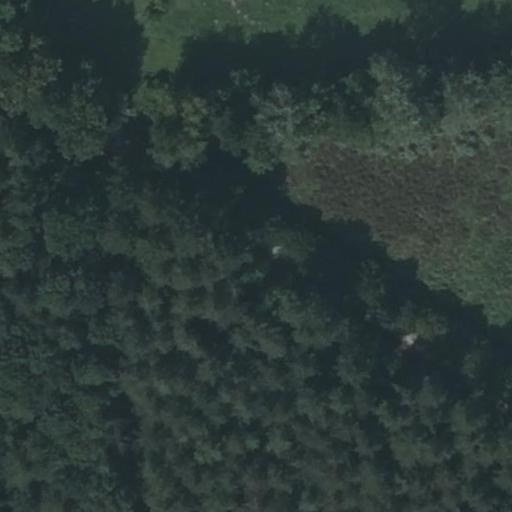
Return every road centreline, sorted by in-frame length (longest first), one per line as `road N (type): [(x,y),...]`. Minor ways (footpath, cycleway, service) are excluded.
road 1 (track): [(0,72),(511,404)]
road 2 (unknown): [(109,144),(157,119),(511,80)]
